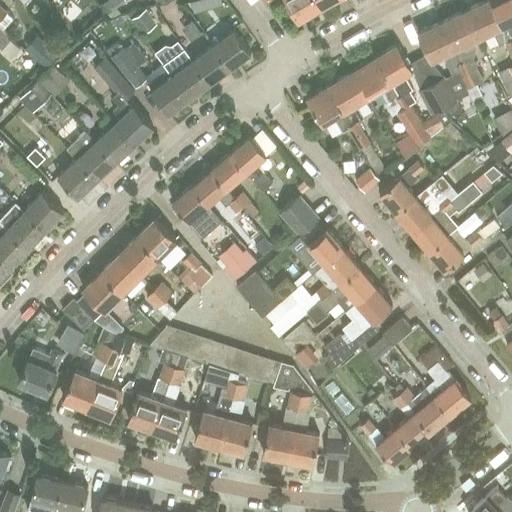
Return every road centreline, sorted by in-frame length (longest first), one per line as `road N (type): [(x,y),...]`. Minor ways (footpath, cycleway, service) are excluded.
road 1 (residential): [(417,506),(236,491),(53,439),(0,415)]
road 2 (residential): [(244,106),(398,255),(511,407)]
road 3 (residential): [(0,341),(63,262),(155,174),(244,106)]
road 4 (residential): [(293,70),(424,0)]
road 5 (residential): [(417,506),(511,418)]
